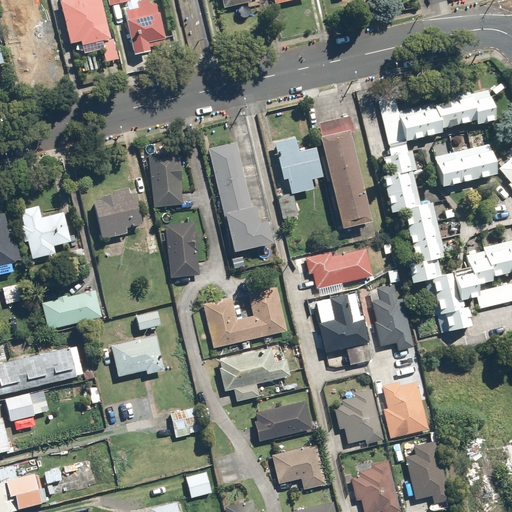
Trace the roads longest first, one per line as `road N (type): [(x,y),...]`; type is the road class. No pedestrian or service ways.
road 1 (tertiary): [(511,39),(490,29),(464,31),(0,137)]
road 2 (unknown): [(181,96),(214,257),(187,299),(186,315),(202,387),(251,459),(273,511)]
road 3 (unknown): [(244,81),(346,511)]
road 4 (unknown): [(0,459),(156,418)]
